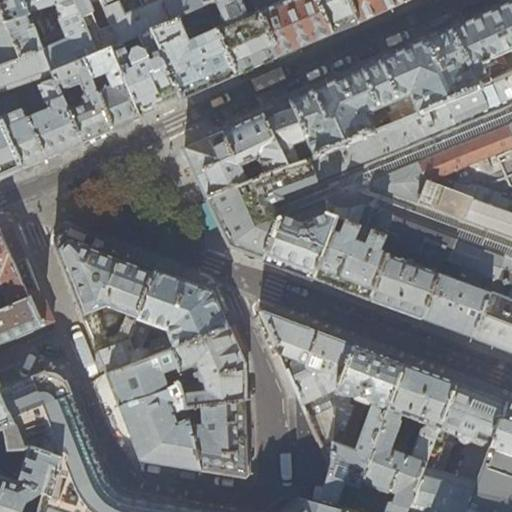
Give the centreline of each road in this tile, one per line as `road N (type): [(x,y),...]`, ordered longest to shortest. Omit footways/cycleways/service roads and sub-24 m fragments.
road 1 (residential): [(22,190),(511,376)]
road 2 (residential): [(22,190),(459,0)]
